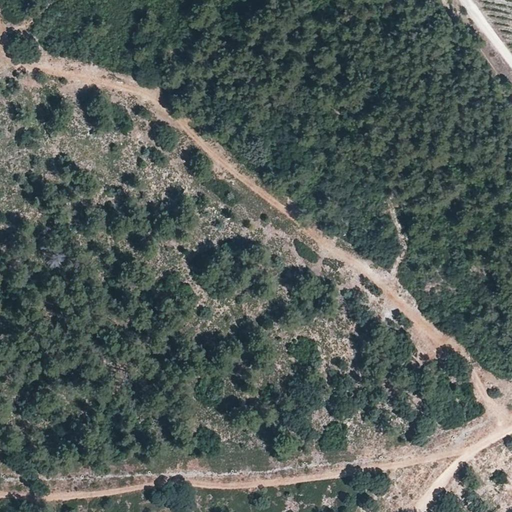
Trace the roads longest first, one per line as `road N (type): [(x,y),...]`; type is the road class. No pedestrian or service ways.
road 1 (track): [(0,54),(52,76),(126,89),(172,114),(397,300),(473,371),(511,427)]
road 2 (track): [(511,430),(467,450),(273,481),(0,498)]
